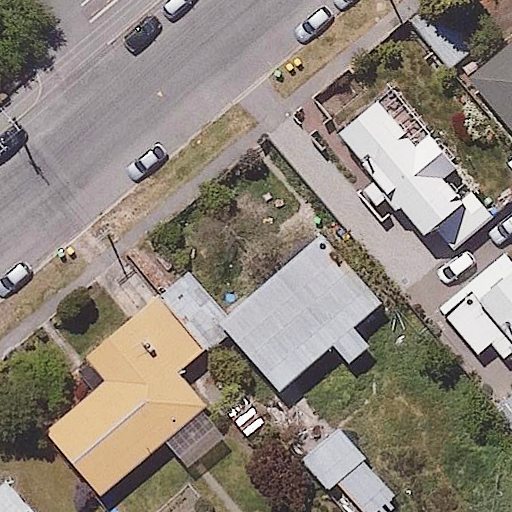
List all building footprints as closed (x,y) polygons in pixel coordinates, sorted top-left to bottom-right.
[(511,17),(465,55),(511,115),(511,17)] [(382,70),(333,108),(449,255),(498,216),(382,70)] [(191,467),(234,428),(180,369),(226,327),(280,386),(334,337),(353,358),(374,339),(355,318),(384,292),(321,222),(225,308),(186,265),(88,353),(109,376),(55,425),(109,485),(163,436),(191,467)] [(511,260),(504,253),(441,314),(490,365),(511,343),(511,260)] [(348,422),(306,458),(327,484),(339,474),(370,510),(400,485),(348,422)] [(0,511),(41,511),(9,471),(0,478),(0,511)]
